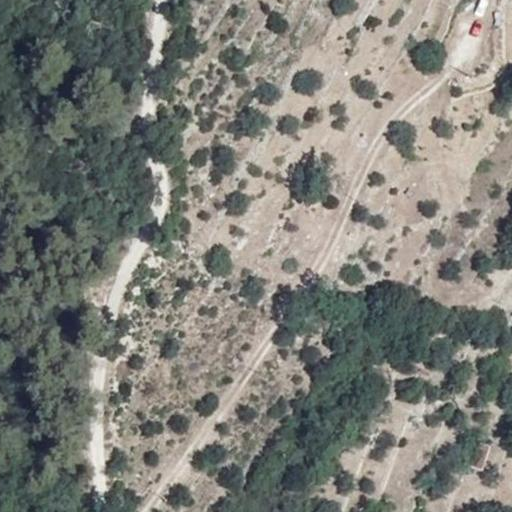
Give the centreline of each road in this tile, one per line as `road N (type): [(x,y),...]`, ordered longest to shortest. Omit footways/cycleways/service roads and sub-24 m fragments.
road 1 (track): [(145,511),(285,317),(368,147),(435,75),(485,75),(502,57),(496,9)]
road 2 (residential): [(99,511),(96,388),(117,286),(153,218),(159,181),(145,123),(161,0)]
